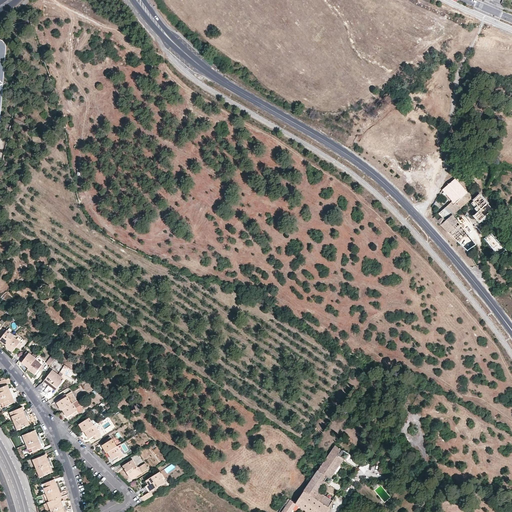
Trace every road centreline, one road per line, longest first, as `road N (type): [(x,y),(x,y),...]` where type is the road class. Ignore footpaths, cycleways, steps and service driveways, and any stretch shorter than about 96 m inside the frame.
road 1 (secondary): [(167,36),(210,73),(384,183),(510,328)]
road 2 (residential): [(51,423),(127,497),(112,511)]
